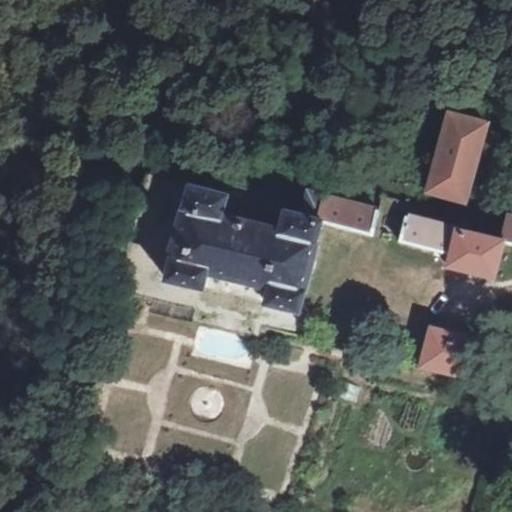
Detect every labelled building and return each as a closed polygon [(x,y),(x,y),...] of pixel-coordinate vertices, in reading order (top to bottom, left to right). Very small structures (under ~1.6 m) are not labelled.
[(448,112),(426,192),(464,202),(486,123),(482,122),(448,112)] [(229,195),(192,186),(167,282),(204,291),(208,274),(270,289),(266,305),(300,313),(323,225),(373,237),(380,211),(309,194),(304,214),(285,209),(280,230),(222,215),(229,195)] [(407,215),(400,242),(451,255),(448,265),(495,278),(505,242),(511,244),(511,214),(509,214),(502,239),(407,215)] [(430,328),(420,367),(468,378),(469,377),(473,358),(477,340),(430,328)] [(473,358),(469,377),(490,382),(495,363),(473,358)]
